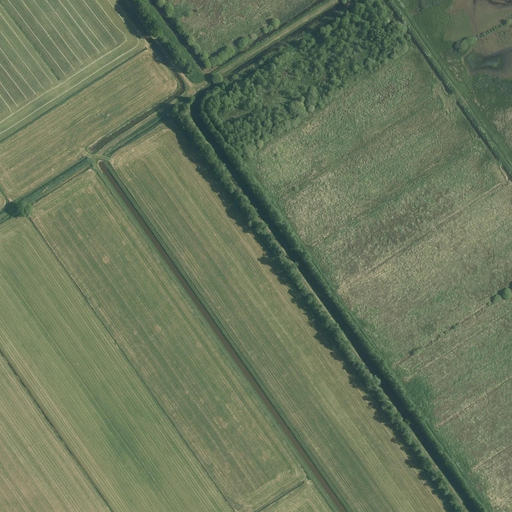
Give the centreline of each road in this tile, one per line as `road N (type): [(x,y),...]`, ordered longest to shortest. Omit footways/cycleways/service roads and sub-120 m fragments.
road 1 (track): [(0,218),(193,91)]
road 2 (track): [(391,0),(511,171)]
road 3 (track): [(193,91),(334,0)]
